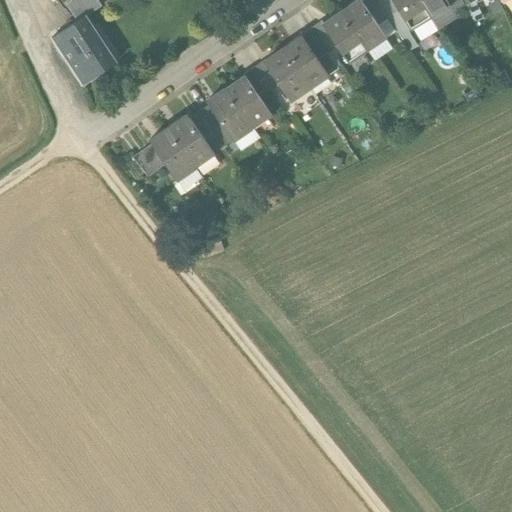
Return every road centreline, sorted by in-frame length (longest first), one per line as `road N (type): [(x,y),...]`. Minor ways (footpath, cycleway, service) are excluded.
road 1 (track): [(0,188),(55,150),(81,144),(376,511)]
road 2 (residential): [(81,144),(288,0)]
road 3 (residential): [(81,144),(11,0)]
